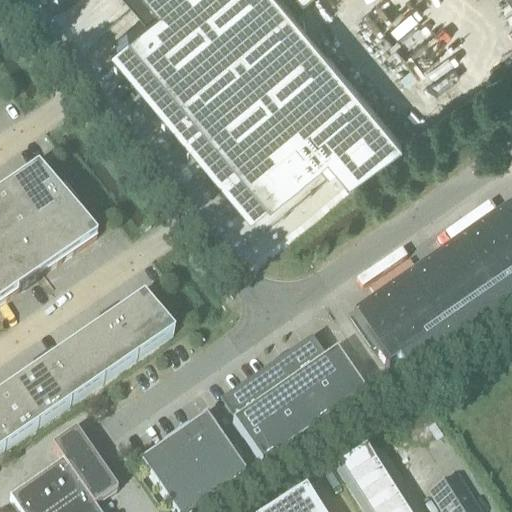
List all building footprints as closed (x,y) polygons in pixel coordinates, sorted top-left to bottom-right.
[(145,19),(109,49),(249,216),(267,201),(324,154),(346,179),(399,141),(280,0),(150,0),(156,6),(157,8),(145,19)] [(37,171),(0,196),(0,305),(95,241),(95,240),(37,171)] [(397,366),(409,384),(511,312),(511,208),(352,320),(388,372),(397,366)] [(0,453),(172,336),(141,300),(0,395),(0,453)] [(309,350),(223,409),(234,426),(231,428),(261,471),(364,400),(334,356),(320,366),(309,350)] [(194,511),(243,478),(204,422),(138,468),(168,511),(194,511)] [(74,435),(50,452),(60,467),(8,504),(13,511),(93,511),(116,496),(74,435)] [(401,511),(364,454),(336,472),(361,511),(401,511)] [(267,487),(269,490),(283,480),(282,478),(273,465),(259,475),(267,487)] [(476,511),(456,479),(430,495),(439,511),(476,511)] [(317,511),(305,493),(274,511),(317,511)]
